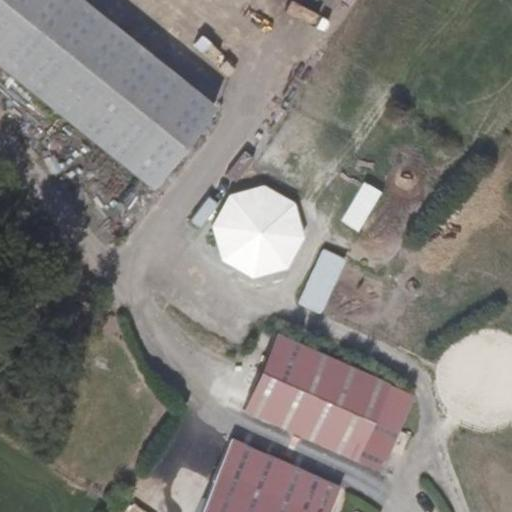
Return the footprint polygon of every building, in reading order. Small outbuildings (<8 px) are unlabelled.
[(0,0),(0,66),(155,181),(218,95),(89,0),(0,0)] [(355,240),(378,201),(362,192),(339,230),(355,240)] [(230,221),(213,260),(239,272),(256,232),(230,221)] [(300,304),(325,311),(342,254),(317,247),(300,304)] [(347,465),(378,390),(270,342),(238,415),(347,465)] [(223,445),(193,511),(323,511),(332,494),(223,445)]
